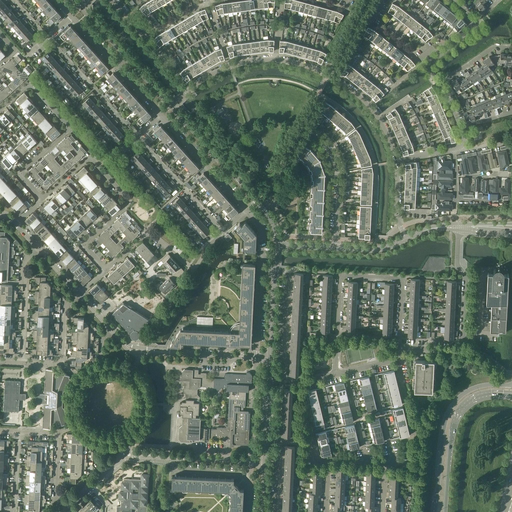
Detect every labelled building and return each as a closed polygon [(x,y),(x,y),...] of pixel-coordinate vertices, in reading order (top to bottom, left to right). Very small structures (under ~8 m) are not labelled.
[(42,11),(44,10),(51,4),(47,0),(41,6),(39,8),(42,11)] [(159,7),(154,0),(150,0),(150,1),(155,9),(159,7)] [(440,1),(438,0),(435,0),(430,7),(433,10),(440,1)] [(486,7),(484,5),(483,4),(480,2),(478,0),(476,0),(474,3),(471,5),(478,13),(481,10),(482,11),(486,7)] [(152,11),(155,9),(150,1),(146,3),(151,12),(152,11)] [(444,4),(440,1),(433,10),(437,13),(444,4)] [(150,12),(151,12),(146,3),(145,4),(144,4),(140,8),(146,16),(150,12)] [(222,14),(224,13),(222,3),(221,3),(215,5),(218,15),(222,14)] [(388,12),(393,15),(399,7),(398,6),(393,3),(388,12)] [(44,10),(47,13),(54,7),(51,4),(44,10)] [(447,7),(444,4),(437,13),(440,16),(447,7)] [(0,10),(0,11),(3,15),(13,6),(11,5),(9,7),(10,7),(9,8),(6,5),(0,10)] [(14,7),(13,6),(3,15),(6,19),(13,13),(10,10),(11,9),(12,10),(14,7)] [(47,13),(51,17),(56,12),(57,12),(58,11),(54,7),(47,13)] [(395,20),(397,18),(403,10),(399,7),(393,15),(392,17),(395,20)] [(451,9),(447,7),(440,16),(444,18),(451,9)] [(198,11),(198,12),(203,20),(208,18),(205,9),(199,11),(198,11)] [(444,18),(447,21),(454,12),(451,9),(444,18)] [(397,18),(400,20),(407,12),(403,10),(397,18)] [(56,20),(57,22),(62,18),(60,16),(61,15),(58,11),(57,12),(56,12),(51,17),(46,21),(50,25),(56,20)] [(337,11),(336,11),(334,21),(339,23),(344,14),(338,12),(337,11)] [(6,19),(10,23),(19,14),(18,12),(16,14),(17,15),(16,16),(13,13),(6,19)] [(203,20),(198,12),(194,14),(199,23),(203,20)] [(400,20),(404,23),(410,15),(407,12),(400,20)] [(451,24),(457,15),(454,12),(447,21),(446,23),(449,26),(451,24)] [(11,28),(13,26),(20,20),(17,17),(18,16),(19,17),(21,15),(19,14),(10,23),(7,24),(11,28)] [(195,25),(199,23),(194,14),(190,16),(195,25)] [(404,23),(407,26),(414,18),(410,15),(404,23)] [(461,18),(457,15),(451,24),(454,27),(461,18)] [(195,25),(190,16),(186,18),(191,27),(195,25)] [(187,29),(191,27),(186,18),(182,21),(187,29)] [(407,26),(411,29),(417,21),(414,18),(407,26)] [(462,19),(461,18),(454,27),(458,31),(467,24),(463,19),(462,19)] [(13,26),(16,30),(26,21),(25,20),(23,22),(22,23),(20,20),(13,26)] [(20,34),(26,28),(24,25),(25,24),(28,22),(26,21),(16,30),(14,32),(18,36),(20,34)] [(187,29),(182,21),(178,23),(184,32),(187,29)] [(411,29),(414,32),(421,24),(417,21),(411,29)] [(180,34),(184,32),(178,23),(175,25),(180,34)] [(414,32),(418,34),(424,26),(421,24),(414,32)] [(64,40),(68,36),(73,31),(74,30),(71,26),(70,27),(68,25),(63,29),(53,38),(55,40),(56,40),(60,36),(64,40)] [(180,34),(175,25),(171,28),(176,36),(180,34)] [(421,37),(428,29),(424,26),(418,34),(421,37)] [(20,34),(23,38),(33,29),(32,27),(30,29),(30,30),(29,31),(26,28),(20,34)] [(373,30),(368,27),(363,36),(369,39),(375,31),(373,30)] [(172,39),(176,36),(171,28),(167,30),(172,39)] [(33,36),(31,32),(32,32),(34,30),(33,29),(23,38),(27,41),(21,46),(23,48),(29,43),(27,41),(33,36)] [(428,30),(428,29),(421,37),(425,42),(433,35),(429,31),(428,30)] [(71,40),(78,34),(74,30),(73,31),(68,36),(71,40)] [(172,39),(167,30),(163,32),(168,41),(172,39)] [(378,33),(375,31),(369,39),(372,41),(378,33)] [(164,43),(168,41),(163,32),(159,35),(164,43)] [(374,46),(376,44),(382,36),(378,33),(372,41),(370,43),(374,46)] [(69,42),(73,45),(81,38),(78,34),(71,40),(69,42)] [(160,47),(164,43),(159,35),(158,35),(158,36),(153,40),(160,47)] [(376,44),(379,47),(385,39),(382,36),(376,44)] [(76,49),(78,47),(85,41),(81,38),(73,45),(76,49)] [(379,47),(383,50),(389,42),(385,39),(379,47)] [(88,45),(85,41),(78,47),(82,51),(88,45)] [(383,50),(386,53),(392,45),(389,42),(383,50)] [(82,51),(85,55),(92,49),(88,45),(82,51)] [(386,53),(390,55),(396,47),(392,45),(386,53)] [(390,55),(393,58),(399,50),(396,47),(390,55)] [(221,60),(225,59),(221,48),(215,50),(221,60)] [(85,55),(88,59),(95,53),(92,49),(85,55)] [(212,53),(217,62),(221,60),(215,50),(212,53)] [(393,58),(397,61),(403,53),(399,50),(393,58)] [(45,62),(55,53),(53,51),(51,53),(52,54),(51,55),(48,52),(44,55),(42,53),(39,56),(41,58),(45,62)] [(326,53),(321,51),(318,61),(321,63),(326,53)] [(45,62),(48,65),(55,59),(52,56),(53,55),(54,56),(56,54),(55,53),(45,62)] [(88,59),(92,63),(99,57),(95,53),(88,59)] [(213,65),(217,62),(212,53),(208,55),(213,65)] [(397,61),(400,64),(406,56),(403,53),(397,61)] [(502,62),(506,63),(506,54),(500,53),(500,56),(495,56),(497,63),(498,66),(501,66),(502,62)] [(9,60),(6,63),(14,73),(18,69),(15,66),(17,63),(21,59),(17,55),(13,59),(13,58),(10,61),(9,60)] [(208,55),(204,57),(210,67),(213,65),(208,55)] [(410,59),(406,56),(400,64),(404,67),(410,59)] [(495,65),(497,63),(495,56),(491,59),(489,57),(484,60),(486,62),(486,63),(487,63),(489,67),(490,67),(494,64),(495,65)] [(102,60),(99,57),(92,63),(95,66),(102,60)] [(206,69),(210,67),(204,57),(200,59),(206,69)] [(52,69),(62,60),(60,59),(58,61),(59,61),(58,62),(55,59),(48,65),(46,67),(50,71),(52,69)] [(196,62),(202,71),(206,69),(200,59),(196,62)] [(411,59),(410,59),(404,67),(408,71),(415,65),(412,60),(411,59)] [(53,75),(55,73),(62,67),(59,64),(60,63),(61,64),(63,61),(62,60),(52,69),(50,71),(49,72),(52,75),(53,75)] [(105,64),(102,60),(95,66),(99,70),(105,64)] [(493,72),(490,67),(489,67),(487,63),(486,63),(486,62),(484,60),(482,61),(484,64),(482,66),(487,73),(488,75),(493,72)] [(202,71),(196,62),(192,64),(198,74),(202,71)] [(6,63),(2,66),(3,67),(0,69),(1,70),(0,70),(0,73),(3,76),(7,72),(11,76),(14,73),(6,63)] [(109,68),(105,64),(99,70),(102,74),(109,68)] [(188,66),(194,76),(198,74),(192,64),(188,66)] [(341,74),(345,76),(352,66),(347,64),(341,74)] [(66,69),(64,70),(62,67),(55,73),(53,75),(56,79),(68,68),(67,66),(65,68),(66,69)] [(184,69),(190,78),(194,76),(188,66),(185,68),(184,69)] [(352,66),(345,76),(348,78),(356,69),(352,66)] [(477,69),(482,77),(484,78),(488,75),(487,73),(482,66),(479,68),(477,69)] [(18,69),(14,73),(23,82),(26,79),(26,78),(29,76),(28,75),(30,73),(25,68),(23,70),(24,71),(21,73),(18,69)] [(70,69),(68,68),(56,79),(60,82),(62,80),(69,74),(66,72),(67,71),(68,71),(70,69)] [(184,69),(180,73),(187,81),(190,78),(184,69)] [(359,72),(356,69),(348,78),(352,81),(359,72)] [(482,77),(477,69),(473,73),(478,80),(479,82),(484,78),(482,77)] [(363,75),(359,72),(352,81),(356,84),(363,75)] [(19,84),(20,85),(23,82),(14,73),(11,76),(14,80),(10,84),(11,86),(14,84),(16,87),(19,84)] [(107,79),(110,83),(117,77),(113,73),(107,79)] [(473,83),(478,80),(473,73),(468,76),(473,83)] [(62,80),(65,84),(75,75),(74,74),(72,76),(71,77),(69,74),(62,80)] [(69,88),(75,82),(73,79),(74,78),(74,79),(77,77),(75,75),(65,84),(69,88)] [(366,78),(363,75),(356,84),(359,86),(366,78)] [(468,86),(473,83),(468,76),(466,77),(463,79),(468,86)] [(110,83),(114,87),(120,81),(117,77),(110,83)] [(370,80),(366,78),(359,86),(363,89),(370,80)] [(450,85),(453,90),(454,93),(457,91),(456,90),(461,87),(461,86),(458,82),(459,82),(458,81),(456,79),(451,83),(452,84),(450,85)] [(461,86),(461,87),(463,90),(468,86),(463,79),(461,81),(460,80),(458,81),(459,82),(458,82),(461,86)] [(373,83),(370,80),(363,89),(366,92),(373,83)] [(70,94),(72,92),(82,83),(81,81),(79,83),(79,84),(78,85),(75,82),(69,88),(66,90),(70,94)] [(114,87),(117,90),(124,84),(120,81),(114,87)] [(82,83),(72,92),(76,96),(82,90),(80,87),(81,86),(83,84),(82,83)] [(377,86),(373,83),(366,92),(370,95),(377,86)] [(2,84),(0,85),(0,89),(7,97),(10,94),(9,93),(12,91),(9,88),(11,86),(10,84),(5,88),(2,84)] [(127,88),(124,84),(117,90),(121,94),(127,88)] [(380,89),(377,86),(370,95),(373,98),(380,89)] [(423,92),(426,96),(436,92),(435,91),(434,90),(432,86),(423,92)] [(380,89),(373,98),(376,101),(388,90),(386,88),(384,89),(382,87),(380,89)] [(131,92),(127,88),(121,94),(124,98),(131,92)] [(16,100),(20,104),(27,97),(25,95),(26,94),(24,92),(16,100)] [(131,92),(124,98),(127,102),(134,96),(131,92)] [(438,97),(436,92),(426,96),(427,97),(428,101),(438,97)] [(504,104),(509,102),(506,94),(505,92),(503,92),(504,95),(501,96),(504,104)] [(504,104),(501,96),(500,94),(495,96),(496,98),(499,106),(504,104)] [(137,100),(134,96),(127,102),(131,106),(137,100)] [(20,104),(23,108),(32,101),(30,99),(29,100),(27,97),(20,104)] [(83,103),(86,107),(96,98),(95,97),(93,99),(92,100),(89,97),(83,103)] [(428,101),(430,105),(439,101),(438,97),(428,101)] [(97,100),(96,98),(86,107),(90,111),(96,105),(94,102),(95,101),(95,102),(97,100)] [(494,108),(495,108),(491,100),(490,98),(485,100),(489,110),(494,108)] [(496,98),(491,100),(495,108),(494,108),(495,111),(497,110),(497,109),(500,107),(499,106),(496,98)] [(141,103),(137,100),(131,106),(129,107),(133,111),(134,109),(141,103)] [(487,111),(489,110),(485,100),(480,102),(484,112),(485,114),(487,113),(487,111)] [(23,108),(27,112),(34,105),(32,103),(33,102),(32,101),(23,108)] [(430,105),(432,109),(441,105),(439,101),(430,105)] [(320,112),(323,114),(330,105),(325,102),(320,112)] [(484,112),(480,102),(475,104),(479,114),(484,112)] [(144,107),(141,103),(134,109),(133,111),(136,115),(138,113),(144,107)] [(99,108),(96,105),(90,111),(93,115),(103,106),(102,104),(99,106),(100,107),(99,108)] [(471,109),(471,110),(472,112),(473,112),(476,120),(478,119),(477,115),(479,114),(475,104),(470,107),(471,109)] [(27,112),(31,116),(39,109),(37,107),(37,108),(34,105),(27,112)] [(323,114),(327,116),(334,108),(330,105),(323,114)] [(432,109),(434,113),(443,109),(441,105),(432,109)] [(96,119),(103,113),(100,110),(101,109),(102,109),(104,107),(103,106),(93,115),(96,119)] [(138,113),(141,117),(147,112),(148,111),(144,107),(138,113)] [(327,116),(330,119),(337,111),(334,108),(327,116)] [(386,114),(388,118),(399,113),(398,113),(395,108),(386,114)] [(4,113),(10,121),(11,120),(15,117),(8,109),(7,109),(6,110),(6,111),(4,113)] [(31,116),(35,120),(42,114),(40,111),(40,110),(39,109),(31,116)] [(445,113),(443,109),(434,113),(435,117),(445,113)] [(467,123),(470,121),(470,122),(476,120),(473,112),(472,112),(471,110),(463,113),(467,123)] [(148,111),(147,112),(141,117),(137,121),(140,125),(146,120),(148,122),(152,118),(150,116),(151,115),(148,111)] [(330,119),(333,122),(341,114),(337,111),(330,119)] [(100,122),(110,113),(108,112),(106,114),(107,114),(106,115),(103,113),(96,119),(94,120),(98,124),(100,122)] [(12,122),(11,120),(10,121),(4,113),(2,115),(1,114),(0,115),(0,116),(7,124),(8,126),(12,122)] [(111,115),(110,113),(100,122),(103,126),(110,120),(107,117),(108,116),(109,117),(111,115)] [(399,114),(399,113),(388,118),(390,122),(400,117),(399,114)] [(446,117),(445,113),(435,117),(437,121),(446,117)] [(35,120),(38,124),(46,117),(45,115),(44,116),(42,114),(35,120)] [(333,122),(337,125),(344,116),(341,114),(333,122)] [(337,125),(340,128),(348,119),(344,116),(337,125)] [(38,124),(42,128),(49,122),(47,119),(48,118),(46,117),(38,124)] [(402,121),(400,117),(390,122),(392,126),(402,121)] [(448,121),(446,117),(437,121),(439,125),(448,121)] [(340,128),(344,131),(351,123),(351,122),(348,119),(340,128)] [(103,126),(107,130),(117,121),(115,120),(113,122),(114,122),(113,123),(110,120),(103,126)] [(107,130),(110,134),(117,128),(114,125),(115,124),(116,124),(118,122),(117,121),(107,130)] [(402,121),(392,126),(394,130),(404,126),(402,121)] [(439,125),(441,130),(450,126),(448,121),(439,125)] [(42,128),(45,132),(54,125),(52,123),(51,124),(49,122),(42,128)] [(355,127),(351,123),(344,131),(346,134),(355,127)] [(45,132),(49,136),(56,130),(54,127),(55,126),(54,125),(45,132)] [(158,136),(164,131),(165,130),(161,125),(160,127),(158,125),(154,129),(155,131),(150,136),(154,140),(158,136)] [(406,130),(404,126),(394,130),(395,134),(406,130)] [(441,130),(442,134),(452,130),(450,126),(441,130)] [(110,134),(108,135),(111,139),(114,137),(113,137),(123,128),(122,127),(120,129),(121,130),(120,131),(117,128),(110,134)] [(125,130),(123,128),(113,137),(114,137),(117,141),(124,135),(121,132),(122,131),(122,132),(125,130)] [(347,135),(349,138),(360,134),(356,129),(347,135)] [(61,133),(59,131),(58,132),(56,130),(49,136),(52,140),(61,133)] [(158,136),(162,140),(168,133),(165,130),(164,131),(158,136)] [(406,130),(395,134),(397,138),(407,134),(406,130)] [(453,134),(452,130),(442,134),(444,138),(453,134)] [(165,143),(172,137),(168,133),(162,140),(165,143)] [(30,134),(26,138),(33,145),(35,143),(36,144),(38,142),(30,134)] [(360,134),(349,138),(351,142),(362,138),(360,134)] [(409,138),(407,134),(397,138),(399,142),(409,138)] [(454,135),(453,134),(444,138),(445,144),(455,142),(454,136),(454,135)] [(62,141),(70,151),(74,147),(71,144),(73,141),(74,142),(76,140),(71,135),(69,137),(69,136),(66,139),(65,138),(62,141)] [(33,145),(26,138),(25,136),(21,140),(30,150),(31,148),(31,147),(33,145)] [(166,149),(169,147),(168,147),(175,141),(172,137),(165,143),(163,146),(166,149)] [(351,142),(353,147),(363,142),(362,138),(351,142)] [(411,142),(409,138),(399,142),(401,147),(411,142)] [(18,145),(25,152),(27,150),(28,151),(30,150),(21,140),(17,143),(18,145)] [(70,151),(62,141),(58,144),(59,145),(56,147),(59,150),(57,152),(59,154),(63,150),(67,154),(70,151)] [(169,147),(172,151),(179,145),(175,141),(168,147),(169,147)] [(363,142),(353,147),(355,151),(365,146),(363,142)] [(401,147),(402,151),(413,147),(412,146),(411,142),(401,147)] [(14,149),(22,157),(23,155),(25,152),(18,145),(14,149)] [(172,151),(175,155),(182,149),(179,145),(172,151)] [(305,160),(306,162),(315,154),(310,149),(303,145),(298,155),(300,156),(299,157),(302,159),(304,161),(305,160)] [(77,151),(74,147),(70,151),(79,160),(82,157),(82,156),(84,154),(84,153),(86,151),(81,146),(79,148),(80,149),(77,151)] [(355,151),(357,155),(367,150),(365,146),(355,151)] [(22,157),(14,149),(13,147),(8,151),(17,160),(19,158),(20,158),(22,157)] [(414,152),(413,147),(402,151),(403,155),(414,152)] [(175,155),(179,158),(185,152),(182,149),(175,155)] [(367,150),(357,155),(358,159),(369,154),(367,150)] [(15,162),(17,160),(8,151),(5,154),(6,156),(14,164),(15,163),(15,162)] [(49,154),(49,153),(45,156),(54,165),(57,162),(54,158),(59,154),(57,152),(55,154),(52,151),(49,154)] [(65,162),(71,167),(79,160),(70,151),(67,154),(66,155),(69,158),(65,162)] [(140,153),(138,151),(131,157),(132,158),(130,160),(133,163),(135,161),(145,152),(144,151),(141,153),(141,152),(140,153)] [(506,151),(498,152),(499,156),(501,156),(503,165),(508,164),(506,151)] [(138,165),(145,159),(142,156),(143,155),(144,156),(146,154),(145,152),(135,161),(133,163),(136,167),(138,165)] [(189,156),(185,152),(179,158),(182,162),(189,156)] [(493,153),(488,154),(491,168),(496,167),(493,153)] [(312,171),(322,167),(320,160),(315,154),(306,162),(308,163),(307,164),(309,167),(310,170),(311,169),(312,171)] [(358,159),(360,163),(371,159),(369,154),(358,159)] [(10,168),(14,164),(6,156),(2,160),(10,168)] [(54,165),(45,156),(42,159),(43,160),(40,162),(41,163),(38,165),(40,167),(42,169),(47,165),(50,169),(54,165)] [(192,160),(189,156),(182,162),(186,166),(192,160)] [(138,165),(142,169),(152,160),(151,158),(148,160),(149,161),(148,162),(145,159),(138,165)] [(371,159),(360,163),(361,167),(372,165),(371,159)] [(459,160),(461,172),(467,171),(465,159),(459,160)] [(152,160),(142,169),(145,173),(152,167),(149,164),(150,163),(151,163),(153,161),(152,160)] [(186,166),(189,170),(196,164),(192,160),(186,166)] [(442,169),(451,169),(451,163),(443,163),(443,160),(441,160),(441,163),(438,163),(438,168),(442,169)] [(54,165),(62,175),(66,172),(71,167),(65,162),(61,166),(57,162),(54,165)] [(199,168),(196,164),(189,170),(193,174),(199,168)] [(33,168),(32,168),(29,171),(37,180),(41,177),(38,173),(40,171),(41,172),(43,170),(42,169),(40,167),(38,165),(36,167),(36,166),(33,168)] [(58,177),(59,178),(62,175),(54,165),(50,169),(53,172),(49,177),(51,179),(53,177),(56,180),(58,177)] [(145,173),(149,176),(159,167),(157,166),(155,168),(156,169),(155,170),(152,167),(145,173)] [(80,178),(87,172),(88,171),(84,167),(76,174),(80,178)] [(149,176),(152,180),(159,174),(156,171),(157,170),(158,171),(160,169),(159,167),(149,176)] [(313,182),(325,182),(325,175),(322,167),(312,171),(312,173),(311,173),(312,176),(312,180),(313,180),(313,182)] [(88,171),(87,172),(80,178),(84,182),(92,175),(88,171)] [(152,180),(156,184),(166,175),(164,173),(162,175),(163,176),(161,177),(159,174),(152,180)] [(197,179),(201,183),(207,177),(204,173),(197,179)] [(84,182),(87,186),(95,180),(92,177),(93,176),(92,175),(84,182)] [(167,176),(166,175),(156,184),(159,188),(166,182),(163,179),(164,178),(165,178),(167,176)] [(37,180),(46,190),(49,187),(49,186),(52,184),(49,181),(51,179),(49,177),(44,181),(41,177),(37,180)] [(201,183),(204,186),(211,180),(207,177),(201,183)] [(510,191),(510,178),(505,178),(505,189),(500,189),(500,193),(503,194),(504,194),(510,194),(510,191)] [(91,190),(99,183),(97,181),(97,182),(95,180),(87,186),(86,187),(89,191),(91,190)] [(214,184),(211,180),(204,186),(207,190),(214,184)] [(167,183),(166,182),(159,188),(157,190),(160,193),(172,182),(171,181),(169,183),(168,182),(167,183)] [(174,184),(172,182),(160,193),(166,200),(171,195),(169,193),(173,189),(170,186),(171,185),(171,186),(174,184)] [(324,195),(324,188),(325,182),(313,182),(313,184),(312,184),(312,188),(311,192),(313,192),(313,194),(324,195)] [(9,186),(6,183),(0,188),(0,190),(1,192),(0,192),(1,194),(9,186)] [(91,190),(94,194),(102,188),(100,185),(99,183),(91,190)] [(65,185),(63,187),(71,195),(75,191),(68,184),(66,186),(65,185)] [(207,190),(211,194),(218,188),(214,184),(207,190)] [(13,191),(9,186),(1,194),(3,196),(4,195),(6,197),(13,191)] [(62,189),(60,191),(66,199),(71,195),(63,187),(61,188),(62,189)] [(104,190),(102,188),(94,194),(98,198),(106,191),(105,189),(104,190)] [(211,194),(214,198),(221,192),(218,188),(211,194)] [(15,189),(13,191),(6,197),(8,200),(7,200),(8,202),(17,195),(18,193),(15,189)] [(437,198),(441,198),(450,198),(451,191),(438,190),(437,198)] [(62,202),(66,199),(60,191),(58,193),(57,192),(55,194),(62,202)] [(108,192),(106,191),(98,198),(102,202),(109,196),(107,193),(108,192)] [(224,195),(221,192),(214,198),(218,201),(224,195)] [(59,206),(62,202),(55,194),(53,195),(54,196),(52,199),(59,206)] [(323,207),(324,201),(324,195),(313,194),(313,196),(311,196),(311,200),(311,205),(312,205),(312,207),(323,207)] [(20,199),(17,195),(8,202),(10,204),(11,203),(13,205),(20,199)] [(218,201),(221,205),(228,199),(224,195),(218,201)] [(105,206),(114,199),(112,197),(111,198),(109,196),(102,202),(105,206)] [(177,207),(186,198),(185,197),(183,199),(182,200),(180,197),(179,198),(177,196),(169,203),(175,209),(177,207)] [(177,207),(180,211),(187,205),(184,202),(185,201),(186,201),(188,199),(186,198),(177,207)] [(24,203),(20,199),(13,205),(15,208),(14,208),(16,210),(24,203)] [(55,209),(59,206),(52,199),(50,201),(49,200),(47,201),(55,209)] [(105,206),(109,210),(117,203),(114,199),(105,206)] [(231,203),(228,199),(221,205),(225,209),(231,203)] [(55,209),(47,201),(43,205),(52,215),(56,211),(55,209)] [(19,214),(20,213),(28,207),(28,208),(31,205),(30,203),(27,206),(24,203),(16,210),(19,214)] [(121,207),(119,205),(117,203),(109,210),(113,214),(121,207)] [(235,207),(231,203),(225,209),(222,211),(226,215),(228,213),(233,208),(235,207)] [(183,215),(193,206),(192,204),(190,206),(190,207),(189,208),(187,205),(180,211),(183,215)] [(183,215),(187,218),(193,212),(191,209),(192,208),(192,209),(194,207),(193,206),(183,215)] [(238,211),(235,207),(233,208),(228,213),(226,215),(225,215),(229,220),(238,211)] [(323,220),(323,214),(323,207),(312,207),(312,209),(311,209),(310,213),(310,218),(311,218),(311,219),(323,220)] [(90,208),(86,212),(94,220),(95,219),(95,218),(97,216),(90,208)] [(86,212),(82,216),(89,223),(91,221),(92,222),(94,220),(86,212)] [(121,216),(118,219),(126,229),(130,226),(126,222),(129,220),(132,218),(126,212),(122,217),(121,216)] [(190,222),(200,213),(199,212),(197,214),(196,215),(193,212),(187,218),(190,222)] [(27,223),(29,225),(37,217),(33,213),(25,220),(27,223)] [(193,226),(194,226),(200,220),(198,217),(199,216),(199,217),(201,215),(200,213),(190,222),(187,224),(191,228),(193,226)] [(37,217),(29,225),(30,226),(31,226),(33,228),(41,221),(43,220),(42,219),(44,218),(40,214),(39,215),(37,217)] [(82,216),(78,220),(86,228),(87,226),(87,225),(89,223),(82,216)] [(111,228),(113,230),(118,236),(126,229),(118,219),(114,222),(115,223),(112,225),(113,226),(111,228)] [(197,230),(207,221),(206,219),(203,221),(204,222),(203,223),(200,220),(194,226),(193,226),(191,228),(195,231),(197,230)] [(310,221),(310,226),(310,230),(311,230),(311,232),(322,233),(322,226),(323,220),(311,219),(311,221),(310,221)] [(78,220),(74,223),(81,230),(83,228),(84,229),(86,228),(78,220)] [(44,225),(41,221),(33,228),(36,230),(35,231),(36,232),(44,225)] [(197,230),(201,233),(207,227),(204,224),(205,224),(206,224),(208,222),(207,221),(197,230)] [(238,224),(232,230),(234,232),(236,230),(237,231),(237,230),(237,229),(245,238),(245,250),(256,251),(257,234),(245,222),(242,225),(240,223),(238,224)] [(74,223),(70,227),(78,235),(79,233),(81,230),(74,223)] [(135,226),(135,227),(133,229),(130,226),(126,229),(135,238),(138,235),(138,234),(140,232),(140,231),(142,229),(139,226),(140,226),(138,224),(137,224),(135,226)] [(48,229),(44,225),(36,232),(38,234),(38,233),(41,236),(48,229)] [(76,236),(78,235),(70,227),(69,225),(65,229),(73,238),(75,235),(76,236)] [(209,229),(207,227),(201,233),(204,237),(214,228),(212,227),(210,229),(210,228),(209,229)] [(52,233),(48,229),(41,236),(43,238),(42,239),(43,241),(52,233)] [(110,244),(118,236),(113,230),(111,232),(108,229),(105,232),(105,231),(101,234),(110,244)] [(135,238),(126,229),(118,236),(123,242),(125,240),(128,243),(131,241),(135,238)] [(0,241),(4,242),(10,242),(10,241),(7,237),(5,237),(5,232),(0,232),(0,241)] [(55,237),(52,233),(43,241),(45,242),(46,241),(48,244),(55,237)] [(106,247),(110,244),(101,234),(98,237),(98,238),(96,240),(98,243),(96,245),(98,247),(103,243),(106,247)] [(123,242),(118,236),(110,244),(118,253),(122,250),(121,249),(124,247),(121,244),(123,242)] [(59,241),(55,237),(48,244),(50,246),(49,247),(51,249),(59,241)] [(52,250),(54,253),(55,252),(63,245),(64,244),(61,240),(59,241),(51,249),(52,250)] [(10,242),(4,242),(4,252),(15,252),(15,250),(14,250),(14,247),(10,247),(10,242)] [(139,252),(139,253),(148,245),(146,244),(145,244),(143,242),(136,249),(135,251),(137,254),(139,252)] [(63,245),(55,252),(54,253),(58,257),(66,249),(68,248),(64,244),(63,245)] [(118,253),(110,244),(106,247),(109,251),(105,255),(107,257),(109,255),(112,258),(114,255),(115,256),(118,253)] [(149,247),(148,245),(139,253),(143,257),(150,250),(148,248),(149,247)] [(60,258),(62,260),(70,253),(66,249),(58,257),(59,258),(60,258)] [(143,257),(147,261),(155,253),(153,252),(152,252),(150,250),(143,257)] [(15,252),(4,252),(3,261),(9,262),(9,257),(13,257),(14,254),(15,254),(15,252)] [(73,257),(70,253),(62,260),(65,262),(64,263),(65,265),(73,257)] [(145,263),(149,267),(158,258),(155,256),(156,255),(155,253),(147,261),(145,263)] [(161,260),(168,268),(175,261),(168,254),(161,260)] [(77,261),(73,257),(65,265),(67,266),(67,265),(70,268),(77,261)] [(126,260),(124,262),(130,269),(135,265),(127,257),(125,259),(126,260)] [(9,262),(3,261),(3,271),(14,271),(14,270),(13,269),(13,266),(9,266),(9,262)] [(81,265),(77,261),(70,268),(72,270),(71,271),(72,273),(81,265)] [(182,269),(175,261),(168,268),(173,274),(175,275),(182,269)] [(126,273),(130,269),(124,262),(122,264),(121,263),(119,264),(126,273)] [(118,267),(116,269),(123,276),(126,273),(119,264),(117,266),(118,267)] [(172,342),(170,346),(181,346),(181,342),(185,342),(227,344),(251,345),(252,325),(255,265),(244,264),(241,324),(239,324),(238,324),(237,324),(235,324),(234,325),(234,326),(233,327),(232,328),(231,329),(231,330),(231,331),(231,332),(231,333),(179,331),(172,342)] [(75,273),(77,276),(84,269),(81,265),(72,273),(74,274),(75,273)] [(494,332),(506,332),(509,274),(504,273),(504,272),(503,270),(502,269),(501,268),(500,267),(498,267),(497,267),(496,268),(495,268),(494,269),(493,270),(493,271),(493,272),(493,273),(488,273),(486,298),(486,302),(492,303),(490,331),(494,332)] [(88,273),(84,269),(77,276),(79,278),(78,279),(80,281),(88,273)] [(118,280),(123,276),(116,269),(114,271),(113,270),(111,272),(118,280)] [(175,275),(173,274),(172,275),(178,282),(183,274),(184,273),(184,271),(183,270),(182,269),(175,275)] [(14,271),(3,271),(2,281),(8,281),(8,276),(12,276),(13,273),(14,273),(14,271)] [(114,284),(118,280),(111,272),(109,273),(110,274),(108,276),(114,284)] [(92,277),(88,273),(80,281),(83,285),(92,277)] [(306,274),(294,273),(294,283),(305,284),(305,283),(303,283),(303,275),(306,275),(306,274)] [(178,282),(172,275),(164,282),(171,289),(178,282)] [(40,282),(40,287),(45,287),(51,288),(51,286),(47,282),(46,282),(46,277),(35,277),(35,279),(36,279),(36,282),(40,282)] [(171,289),(164,282),(157,288),(164,295),(171,289)] [(305,285),(305,284),(294,283),(293,294),(305,294),(305,293),(303,293),(303,285),(305,285)] [(92,292),(94,294),(101,288),(97,284),(89,291),(91,293),(92,292)] [(13,285),(7,285),(7,295),(18,296),(18,294),(16,294),(17,290),(12,290),(13,285)] [(45,297),(45,287),(40,287),(39,292),(35,291),(35,295),(34,294),(34,296),(45,297)] [(51,288),(45,287),(45,297),(56,297),(56,296),(54,296),(55,292),(50,292),(51,288)] [(105,292),(101,288),(94,294),(96,297),(95,297),(96,299),(105,292)] [(108,296),(105,292),(96,299),(98,301),(99,300),(101,302),(108,296)] [(305,294),(293,294),(293,304),(304,304),(302,303),(302,296),(305,296),(305,294)] [(7,295),(6,305),(12,305),(12,300),(16,301),(16,297),(17,297),(18,296),(7,295)] [(39,306),(44,306),(45,297),(34,296),(34,298),(35,298),(35,301),(39,302),(39,306)] [(45,297),(44,306),(50,307),(50,302),(54,302),(54,299),(56,299),(56,297),(45,297)] [(122,302),(110,313),(113,316),(114,315),(117,318),(116,319),(119,322),(120,321),(123,325),(122,326),(125,329),(126,328),(129,332),(128,333),(133,338),(134,340),(137,339),(138,337),(141,333),(140,331),(143,327),(144,328),(146,325),(150,320),(135,310),(136,309),(130,305),(129,305),(128,305),(128,306),(122,302)] [(304,306),(304,304),(293,304),(292,314),(304,315),(304,314),(302,314),(302,306),(304,306)] [(11,309),(12,305),(6,305),(6,314),(17,315),(17,313),(15,313),(16,310),(11,309)] [(33,315),(44,316),(44,306),(39,306),(38,311),(34,310),(34,314),(33,314),(33,315)] [(44,306),(44,316),(55,317),(55,315),(54,315),(54,311),(49,311),(50,307),(44,306)] [(6,314),(5,324),(11,324),(11,319),(15,320),(15,316),(17,317),(17,315),(6,314)] [(301,316),(304,316),(304,315),(292,314),(292,324),(303,325),(303,324),(301,324),(301,316)] [(38,325),(43,326),(44,316),(33,315),(33,317),(34,317),(34,321),(38,321),(38,325)] [(44,316),(43,326),(49,326),(49,321),(53,322),(53,318),(55,318),(55,317),(44,316)] [(73,317),(73,319),(74,320),(74,323),(78,323),(78,327),(83,328),(89,328),(89,327),(86,323),(84,323),(84,318),(73,317)] [(213,327),(213,318),(213,317),(197,317),(197,318),(197,320),(197,327),(213,327)] [(5,324),(5,334),(16,334),(16,332),(14,332),(15,329),(10,329),(11,324),(5,324)] [(303,326),(303,325),(292,324),(291,334),(303,335),(303,334),(301,334),(301,326),(303,326)] [(32,335),(43,335),(43,326),(38,325),(38,330),(33,330),(33,333),(32,333),(32,335)] [(43,326),(43,335),(54,336),(54,334),(53,334),(53,331),(49,331),(49,326),(43,326)] [(83,337),(83,328),(78,327),(77,332),(73,332),(73,335),(72,335),(72,337),(83,337)] [(89,333),(89,328),(83,328),(83,337),(94,338),(94,336),(93,336),(93,333),(89,333)] [(5,334),(4,343),(10,343),(10,339),(14,339),(14,336),(16,336),(16,334),(5,334)] [(303,335),(291,334),(291,345),(302,345),(302,344),(300,344),(300,336),(303,336),(303,335)] [(37,345),(42,345),(43,335),(32,335),(32,337),(33,337),(33,340),(37,340),(37,345)] [(43,335),(42,345),(48,345),(48,341),(52,341),(52,338),(54,338),(54,336),(43,335)] [(77,347),(82,347),(83,337),(72,337),(72,339),(73,339),(73,342),(77,342),(77,347)] [(83,337),(82,347),(88,347),(88,343),(92,343),(92,340),(94,340),(94,338),(83,337)] [(4,343),(4,353),(15,353),(15,351),(14,351),(14,348),(10,348),(10,343),(4,343)] [(31,354),(42,355),(42,345),(37,345),(37,349),(32,349),(32,352),(31,352),(31,354)] [(48,350),(48,345),(42,345),(42,355),(53,355),(53,353),(52,353),(52,350),(48,350)] [(302,347),(302,345),(291,345),(290,355),(302,355),(302,354),(300,354),(300,346),(302,347)] [(76,356),(82,357),(82,347),(77,347),(77,351),(72,351),(72,354),(71,354),(71,356),(76,356)] [(88,347),(82,347),(82,357),(87,357),(93,357),(93,355),(92,355),(92,352),(88,352),(88,347)] [(302,355),(290,355),(290,365),(301,366),(301,365),(299,365),(299,357),(302,357),(302,355)] [(82,357),(76,356),(76,361),(72,361),(72,364),(70,364),(70,366),(76,366),(81,366),(82,366),(82,362),(84,362),(87,358),(87,357),(82,357)] [(434,361),(416,360),(414,391),(433,392),(434,361)] [(301,367),(301,366),(290,365),(289,375),(301,376),(301,375),(298,375),(299,367),(301,367)] [(60,372),(58,376),(58,377),(53,375),(54,370),(45,369),(44,392),(45,392),(45,394),(42,394),(38,393),(36,398),(37,403),(41,403),(42,403),(44,403),(44,405),(43,428),(51,428),(51,423),(56,422),(57,426),(67,423),(67,422),(69,421),(67,417),(66,413),(66,411),(65,408),(63,408),(62,406),(63,393),(64,391),(66,392),(67,389),(67,387),(68,384),(71,379),(69,378),(70,376),(60,372)] [(182,372),(181,385),(184,386),(184,388),(184,394),(186,394),(186,399),(190,399),(190,401),(193,401),(193,402),(200,402),(200,397),(197,394),(198,389),(200,386),(205,387),(208,390),(214,390),(214,379),(209,379),(206,378),(206,373),(201,373),(201,374),(198,374),(199,370),(185,369),(182,372)] [(384,373),(386,379),(395,376),(394,370),(384,373)] [(225,379),(224,388),(227,388),(227,390),(230,391),(229,399),(245,400),(246,399),(246,391),(249,391),(249,389),(252,389),(252,381),(252,375),(251,374),(250,372),(247,372),(247,375),(225,374),(225,379)] [(385,385),(387,384),(397,382),(395,376),(386,379),(383,379),(385,385)] [(359,379),(361,385),(370,382),(369,377),(359,379)] [(214,379),(214,390),(219,390),(222,388),(224,388),(225,379),(215,379),(214,379)] [(5,381),(4,412),(19,413),(19,400),(26,401),(26,394),(20,394),(20,382),(5,381)] [(336,391),(346,388),(344,383),(335,385),(336,391)] [(398,387),(389,390),(388,389),(386,390),(387,396),(399,393),(398,387)] [(308,398),(317,395),(316,389),(308,391),(306,392),(308,398)] [(292,395),(293,391),(283,390),(283,395),(283,405),(294,406),(294,405),(292,405),(292,397),(294,397),(295,396),(295,395),(292,395)] [(337,396),(339,402),(348,399),(347,393),(337,396)] [(389,401),(391,401),(393,400),(401,398),(399,393),(387,396),(389,401)] [(180,402),(180,414),(183,414),(183,415),(182,416),(183,416),(196,417),(196,416),(196,415),(199,415),(200,402),(193,402),(193,401),(190,401),(190,399),(186,399),(186,401),(182,401),(182,402),(182,403),(180,402)] [(228,416),(228,419),(245,420),(245,413),(243,413),(243,407),(245,407),(245,400),(229,399),(229,400),(229,401),(228,416)] [(376,404),(366,406),(367,412),(377,410),(376,404)] [(283,405),(282,416),(293,416),(294,415),(291,415),(292,407),(294,407),(294,406),(283,405)] [(392,415),(394,415),(395,415),(404,413),(403,407),(391,410),(392,415)] [(211,429),(211,440),(225,440),(226,439),(232,439),(233,439),(233,443),(234,444),(234,445),(247,445),(249,444),(250,413),(245,413),(245,420),(228,419),(228,426),(226,426),(226,428),(217,427),(217,429),(211,429)] [(404,413),(395,415),(394,415),(392,415),(393,421),(396,420),(405,418),(404,413)] [(293,417),(293,416),(282,416),(282,426),(293,426),(293,425),(291,425),(291,417),(293,417)] [(352,416),(343,418),(344,424),(353,422),(352,416)] [(182,417),(182,425),(179,428),(179,439),(181,442),(193,443),(193,439),(200,439),(200,428),(201,418),(182,417)] [(324,423),(314,425),(315,431),(325,428),(324,423)] [(293,428),(293,426),(282,426),(281,436),(292,437),(293,435),(290,434),(291,428),(293,428)] [(200,428),(200,439),(210,440),(210,429),(200,428)] [(72,439),(72,444),(77,444),(83,444),(83,443),(80,439),(78,439),(78,434),(67,434),(67,436),(68,436),(68,439),(72,439)] [(0,440),(0,450),(4,450),(5,446),(9,446),(9,443),(10,443),(10,441),(0,440)] [(37,452),(37,442),(26,441),(26,444),(28,444),(27,447),(32,447),(31,452),(37,452)] [(346,444),(348,450),(360,447),(358,441),(349,444),(346,444)] [(42,452),(43,448),(47,448),(47,445),(48,445),(48,443),(37,442),(37,452),(42,452)] [(77,454),(77,444),(72,444),(66,443),(66,446),(68,446),(67,449),(72,449),(71,454),(77,454)] [(88,444),(83,444),(77,444),(77,454),(83,454),(83,450),(87,450),(87,447),(88,447),(88,444)] [(285,456),(296,457),(296,456),(294,456),(295,449),(297,449),(297,447),(286,446),(285,456)] [(330,448),(320,450),(322,456),(331,454),(330,448)] [(4,450),(0,450),(0,459),(9,460),(9,458),(8,458),(8,455),(4,455),(4,450)] [(36,461),(37,452),(31,452),(31,456),(27,456),(27,459),(26,459),(25,461),(36,461)] [(42,457),(42,452),(37,452),(36,461),(47,462),(48,460),(46,460),(46,457),(42,457)] [(65,463),(76,463),(77,454),(71,454),(71,458),(67,458),(67,461),(66,461),(65,463)] [(83,454),(77,454),(76,463),(87,464),(88,462),(86,462),(86,459),(82,459),(83,454)] [(296,458),(296,457),(285,456),(285,467),(296,467),(296,466),(294,466),(294,458),(296,458)] [(9,460),(0,459),(0,469),(3,470),(4,465),(8,465),(8,462),(9,462),(9,460)] [(31,466),(30,471),(36,471),(36,461),(25,461),(25,463),(27,463),(26,466),(31,466)] [(47,462),(36,461),(36,471),(42,471),(42,467),(46,467),(46,464),(47,464),(47,462)] [(71,468),(70,473),(76,473),(76,463),(65,463),(65,465),(67,465),(66,468),(71,468)] [(76,463),(76,473),(82,473),(82,469),(86,469),(86,466),(87,466),(87,464),(76,463)] [(296,467),(285,467),(284,477),(295,477),(295,476),(293,476),(294,468),(296,469),(296,467)] [(0,469),(0,479),(8,479),(9,478),(7,478),(7,474),(3,474),(3,470),(0,469)] [(25,478),(24,480),(36,481),(36,471),(30,471),(30,475),(26,475),(26,478),(25,478)] [(36,471),(36,481),(46,481),(47,479),(45,479),(45,476),(41,476),(42,471),(36,471)] [(78,478),(82,475),(82,473),(76,473),(70,473),(70,477),(66,477),(66,480),(65,480),(64,482),(76,483),(76,478),(78,478)] [(146,511),(147,507),(148,500),(148,487),(149,475),(142,474),(142,480),(124,479),(124,482),(122,482),(122,489),(123,490),(123,492),(120,492),(119,499),(123,499),(123,502),(121,502),(121,507),(117,506),(117,511),(146,511)] [(172,476),(172,488),(225,491),(225,494),(226,495),(226,496),(237,486),(234,482),(234,479),(232,479),(232,480),(173,477),(173,476),(172,476)] [(295,479),(295,477),(284,477),(284,487),(295,487),(293,486),(293,479),(295,479)] [(8,479),(0,479),(0,488),(2,489),(3,484),(7,484),(7,481),(8,481),(8,479)] [(30,486),(29,490),(35,490),(36,481),(24,480),(24,482),(26,482),(26,485),(30,486)] [(46,481),(36,481),(35,490),(41,491),(41,486),(45,486),(45,483),(46,483),(46,481)] [(237,486),(226,496),(227,496),(227,497),(228,497),(231,497),(230,511),(241,511),(242,492),(243,492),(244,492),(244,490),(241,490),(237,486)] [(295,487),(284,487),(283,497),(294,498),(294,497),(292,497),(293,489),(295,489),(295,487)] [(24,497),(23,499),(35,500),(35,490),(29,490),(29,495),(25,494),(25,498),(24,497)] [(35,490),(35,500),(46,500),(46,499),(44,499),(44,495),(40,495),(41,491),(35,490)] [(294,499),(294,498),(283,497),(283,507),(294,508),(294,507),(292,507),(292,499),(294,499)] [(35,500),(23,499),(23,501),(25,501),(25,505),(29,505),(28,509),(34,510),(35,500)] [(94,511),(98,507),(100,505),(94,499),(93,501),(91,500),(87,503),(94,511)] [(46,500),(35,500),(34,510),(40,510),(40,505),(44,505),(44,502),(45,502),(46,500)] [(87,503),(83,507),(87,511),(92,511),(94,511),(87,503)]
